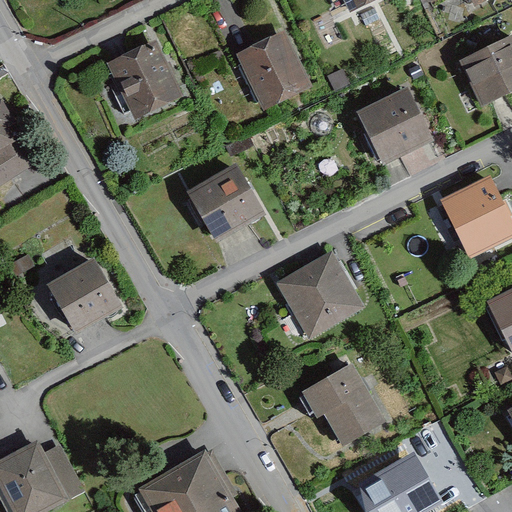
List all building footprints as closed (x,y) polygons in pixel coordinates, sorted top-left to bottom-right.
[(403,0),(345,0),(356,23),(404,1),(403,0)] [(511,0),(471,0),(479,16),(511,0)] [(289,27),(236,50),(265,114),(318,90),(289,27)] [(110,59),(139,116),(188,92),(159,34),(110,59)] [(511,50),(469,69),(490,118),(511,108),(511,50)] [(415,95),(364,122),(392,177),(444,150),(415,95)] [(0,182),(40,159),(0,97),(0,182)] [(243,177),(195,201),(220,251),(268,227),(243,177)] [(511,215),(499,186),(449,208),(475,267),(511,251),(511,215)] [(57,282),(87,328),(126,303),(96,257),(57,282)] [(339,261),(283,291),(311,344),(367,314),(339,261)] [(511,305),(497,313),(511,344),(511,305)] [(362,375),(312,402),(342,456),(392,429),(362,375)] [(0,488),(12,511),(56,511),(71,505),(39,444),(0,464),(0,488)] [(239,511),(207,455),(139,493),(149,511),(239,511)] [(433,511),(410,470),(362,498),(370,511),(433,511)]
